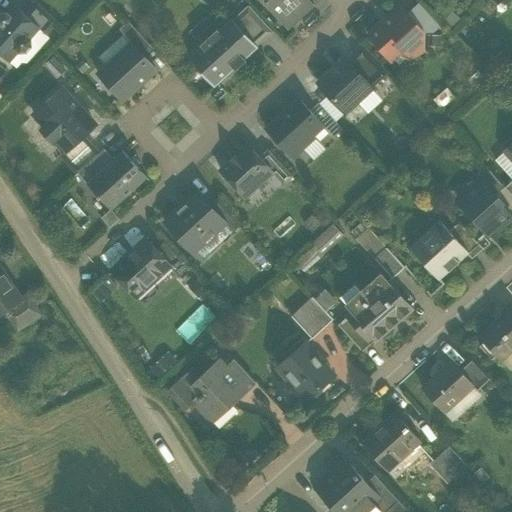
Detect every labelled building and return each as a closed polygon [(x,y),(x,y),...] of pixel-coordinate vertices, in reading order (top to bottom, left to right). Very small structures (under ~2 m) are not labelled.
[(301,0),(260,0),(279,21),(301,0)] [(309,0),(301,0),(279,21),(287,29),(314,5),(309,0)] [(231,21),(255,47),(272,32),(248,5),(231,21)] [(15,7),(8,15),(6,13),(1,13),(0,14),(0,52),(7,59),(17,49),(19,51),(26,51),(31,46),(30,39),(28,37),(37,26),(15,7)] [(401,7),(369,36),(390,59),(402,48),(407,48),(410,51),(423,52),(424,32),(401,7)] [(136,30),(128,21),(119,29),(128,38),(136,30)] [(201,48),(190,58),(214,85),(233,68),(235,71),(245,61),(243,58),(255,47),(231,21),(219,32),(216,29),(199,45),(201,48)] [(152,48),(136,30),(128,38),(132,43),(144,56),(152,48)] [(132,43),(98,75),(121,100),(155,69),(144,56),(132,43)] [(347,62),(371,88),(386,75),(362,48),(347,62)] [(318,83),(345,112),(371,88),(347,62),(345,59),(340,63),(338,62),(329,70),(331,72),(318,83)] [(95,124),(62,88),(34,114),(45,127),(42,129),(52,140),(55,137),(67,150),(82,136),(95,124)] [(299,99),(266,130),(289,155),(300,145),(303,148),(315,138),(312,135),(323,125),(299,99)] [(67,150),(61,155),(77,172),(98,153),(82,136),(67,150)] [(249,146),(239,155),(238,153),(229,161),(230,163),(221,172),(243,196),(271,171),(259,158),(249,146)] [(104,148),(77,173),(87,183),(113,159),(104,148)] [(268,150),(259,158),(271,171),(283,184),(292,176),(268,150)] [(113,159),(87,183),(96,193),(96,194),(97,196),(96,197),(98,199),(99,198),(101,199),(111,210),(146,177),(122,151),(113,159)] [(504,187),(485,166),(476,174),(481,179),(495,195),(504,187)] [(495,195),(481,179),(466,192),(469,195),(459,203),(487,234),(496,225),(499,228),(511,217),(500,204),(502,202),(495,195)] [(198,193),(187,202),(188,204),(177,214),(176,213),(165,222),(192,252),(225,222),(209,205),(198,193)] [(234,214),(218,197),(209,205),(225,222),(233,214),(234,214)] [(234,214),(233,214),(225,222),(233,231),(242,223),(234,214)] [(439,220),(409,247),(439,280),(467,254),(469,253),(449,231),(439,220)] [(482,249),(458,222),(449,231),(469,253),(467,254),(472,259),(482,249)] [(333,224),(312,243),(314,245),(319,252),(320,253),(342,233),(333,224)] [(386,248),(368,227),(356,238),(374,258),(386,248)] [(147,239),(111,272),(135,297),(170,265),(147,239)] [(314,245),(296,263),(301,268),(319,252),(314,245)] [(404,267),(386,248),(374,258),(392,278),(404,267)] [(0,270),(0,320),(1,320),(0,318),(0,314),(6,311),(18,329),(40,314),(27,294),(21,298),(5,275),(4,276),(0,270)] [(380,274),(360,291),(355,286),(341,298),(352,312),(347,316),(371,343),(411,308),(388,281),(387,281),(380,274)] [(326,290),(316,298),(325,308),(335,300),(326,290)] [(333,319),(312,296),(302,306),(322,329),(333,319)] [(322,329),(302,306),(291,316),(312,338),(322,329)] [(511,313),(510,311),(480,338),(500,359),(511,348),(511,313)] [(371,343),(347,316),(338,324),(362,351),(371,343)] [(305,342),(277,366),(307,399),(334,376),(305,342)] [(255,382),(234,360),(225,368),(246,390),(255,382)] [(489,379),(472,360),(460,370),(473,384),(472,385),(477,390),(489,379)] [(218,361),(200,378),(191,369),(168,390),(185,408),(193,402),(207,417),(226,398),(231,404),(246,390),(225,368),(218,361)] [(453,362),(423,389),(443,411),(472,385),(473,384),(460,370),(453,362)] [(396,414),(363,443),(386,469),(419,440),(396,414)] [(449,445),(429,463),(447,483),(467,465),(449,445)] [(366,482),(345,460),(316,487),(321,492),(320,493),(333,507),(334,506),(338,511),(380,511),(371,501),(378,495),(366,482)] [(385,511),(398,500),(374,474),(366,482),(378,495),(371,501),(381,511),(385,511)] [(409,511),(398,500),(385,511),(409,511)]
